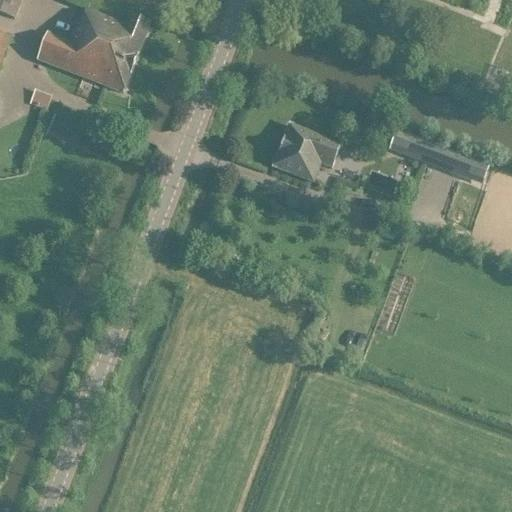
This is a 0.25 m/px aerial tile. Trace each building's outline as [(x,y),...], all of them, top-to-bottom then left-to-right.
[(22,0),(0,0),(0,15),(14,21),(22,0)] [(149,26),(131,19),(128,27),(86,11),(80,27),(76,26),(69,44),(47,35),(37,61),(124,94),(149,26)] [(46,111),(51,97),(35,90),(29,105),(46,111)] [(332,170),(341,146),(289,126),(273,168),(313,183),(320,166),(332,170)] [(397,131),(391,146),(462,173),(468,158),(397,131)] [(477,161),(471,177),(483,181),(489,166),(477,161)] [(399,230),(393,244),(404,248),(409,234),(399,230)]
